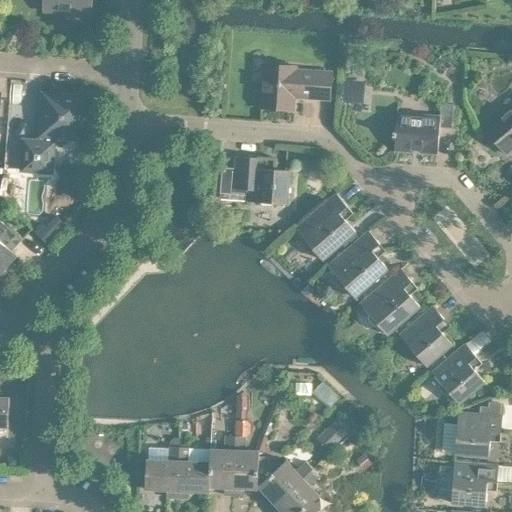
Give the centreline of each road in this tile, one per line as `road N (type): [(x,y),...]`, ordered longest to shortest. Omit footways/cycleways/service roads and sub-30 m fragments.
road 1 (residential): [(367,180),(319,136),(130,121)]
road 2 (residential): [(130,121),(106,198),(19,316)]
road 3 (residential): [(492,326),(367,180)]
road 4 (residential): [(47,499),(48,369),(40,339),(19,316)]
road 5 (residential): [(511,240),(447,180),(367,180)]
road 6 (residential): [(133,73),(0,64)]
